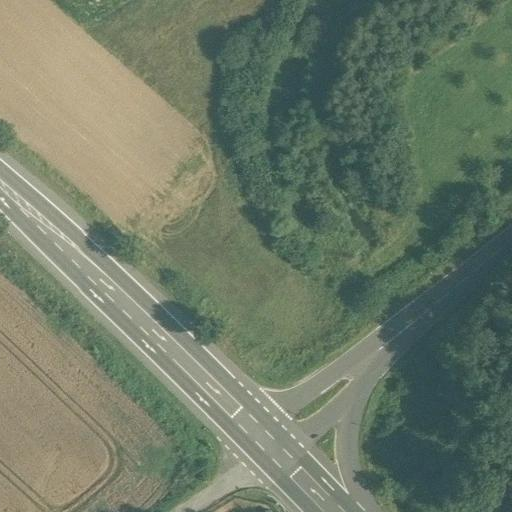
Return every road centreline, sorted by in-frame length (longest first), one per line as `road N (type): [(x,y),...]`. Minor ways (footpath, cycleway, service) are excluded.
road 1 (primary): [(0,186),(268,445)]
road 2 (tertiary): [(511,240),(377,354)]
road 3 (track): [(390,259),(511,133)]
road 4 (primary): [(344,511),(348,416),(377,354)]
road 5 (tertiary): [(377,354),(268,445)]
